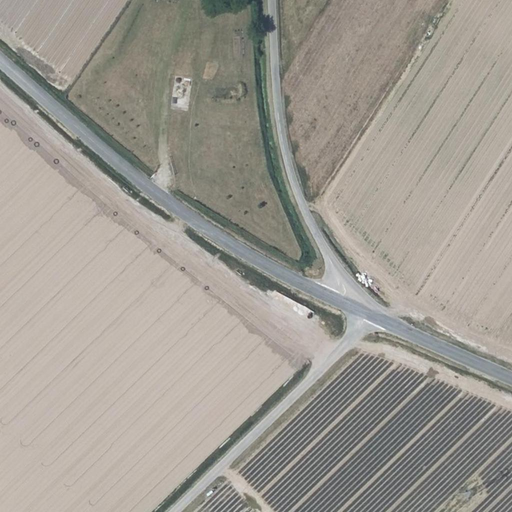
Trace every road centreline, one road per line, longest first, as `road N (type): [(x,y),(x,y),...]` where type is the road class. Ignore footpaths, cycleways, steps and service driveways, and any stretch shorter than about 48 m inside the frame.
road 1 (tertiary): [(341,301),(173,204),(0,57)]
road 2 (unclassified): [(341,301),(337,274),(291,178),(278,112),(273,0)]
road 3 (unclassified): [(174,511),(371,315)]
road 4 (tertiary): [(511,378),(371,315)]
